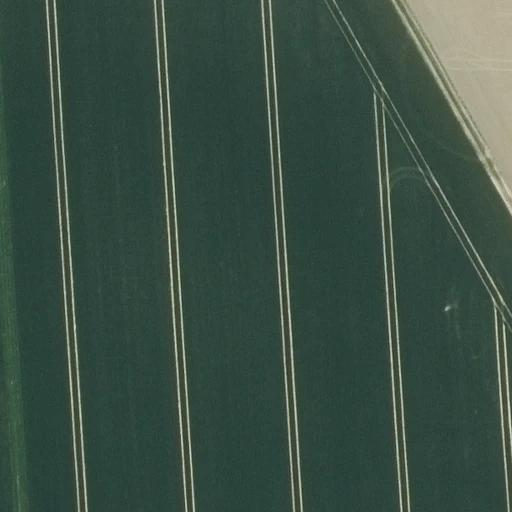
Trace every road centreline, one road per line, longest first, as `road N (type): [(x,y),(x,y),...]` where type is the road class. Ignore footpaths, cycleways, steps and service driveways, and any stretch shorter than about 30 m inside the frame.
road 1 (track): [(388,0),(511,220)]
road 2 (track): [(0,354),(8,511)]
